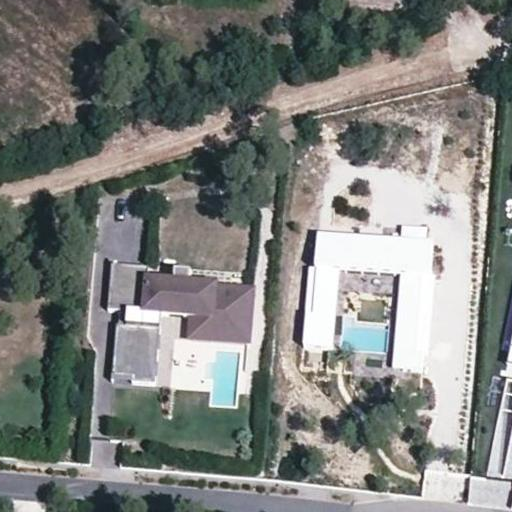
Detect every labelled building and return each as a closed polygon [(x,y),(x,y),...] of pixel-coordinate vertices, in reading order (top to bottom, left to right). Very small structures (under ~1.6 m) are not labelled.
[(432,248),(319,239),(316,272),(318,272),(341,274),(402,279),(423,280),(430,281),(432,248)] [(112,377),(112,383),(133,385),(156,386),(161,316),(192,319),(251,324),(253,292),(190,288),(191,274),(175,273),(174,286),(148,284),(149,270),(112,267),(108,312),(127,313),(126,328),(116,328),(112,377)] [(341,274),(318,272),(314,320),(307,320),(305,349),(335,352),(341,274)] [(423,280),(402,279),(395,374),(423,376),(424,361),(417,360),(423,280)] [(249,345),(251,324),(192,319),(190,340),(249,345)]
